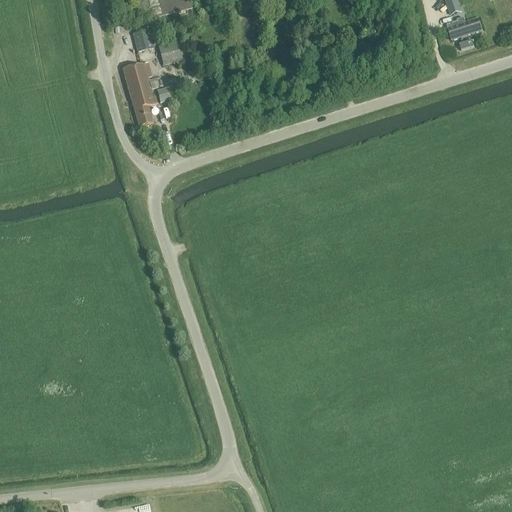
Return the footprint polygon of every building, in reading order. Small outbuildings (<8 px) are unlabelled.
[(150,0),(127,6),(132,25),(187,11),(184,0),(150,0)] [(445,0),(453,21),(462,18),(456,0),(445,0)] [(451,42),(481,33),(478,21),(461,26),(460,21),(457,22),(458,24),(447,27),(451,42)] [(133,36),(137,54),(154,50),(149,32),(133,36)] [(160,48),(164,66),(186,60),(182,43),(160,48)] [(155,98),(152,99),(151,92),(159,90),(156,80),(148,82),(144,66),(123,71),(139,129),(153,125),(148,108),(157,106),(155,98)] [(157,92),(160,105),(178,100),(175,88),(157,92)]
